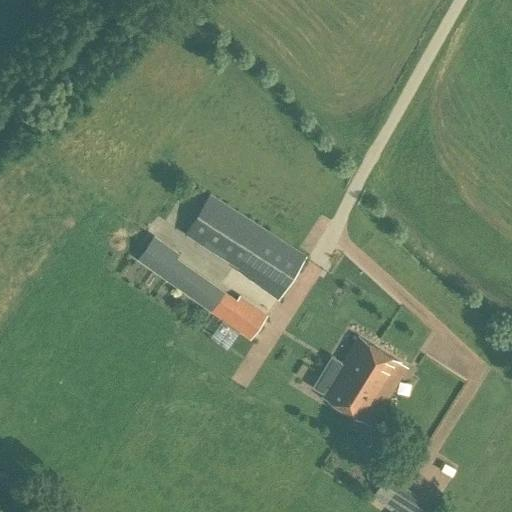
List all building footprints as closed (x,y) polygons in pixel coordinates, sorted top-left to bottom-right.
[(278,299),(306,257),(210,193),(186,229),(240,265),(236,270),(278,299)] [(151,238),(136,259),(161,277),(162,277),(176,257),(178,254),(152,236),(151,238)] [(249,339),(266,315),(239,295),(221,319),(249,339)] [(407,367),(357,336),(341,361),(330,354),(311,386),(321,393),(320,394),(370,426),(407,367)] [(394,511),(418,511),(426,500),(385,474),(370,497),(393,511),(394,511)]
